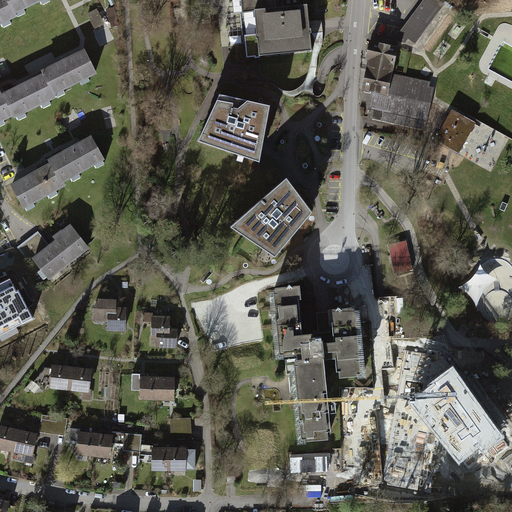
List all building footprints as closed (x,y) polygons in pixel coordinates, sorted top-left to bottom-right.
[(8,0),(0,0),(0,24),(16,16),(15,13),(8,0)] [(8,0),(15,13),(41,0),(8,0)] [(243,14),(248,60),(256,59),(256,61),(313,55),(308,8),(277,11),(276,0),(233,0),(235,15),(243,14)] [(437,0),(422,0),(400,32),(397,30),(392,38),(397,41),(404,42),(407,38),(414,44),(443,4),(437,0)] [(116,38),(113,28),(120,26),(115,7),(91,12),(98,42),(116,38)] [(392,76),(398,49),(370,44),(360,93),(371,95),(366,119),(425,130),(433,89),(428,88),(429,83),(392,76)] [(43,70),(45,73),(55,94),(100,73),(88,48),(43,70)] [(45,73),(4,94),(15,115),(16,118),(57,97),(55,94),(45,73)] [(0,86),(0,122),(15,115),(4,94),(0,86)] [(221,91),(199,138),(261,157),(272,102),(221,91)] [(453,113),(436,143),(458,155),(475,125),(453,113)] [(490,169),(506,141),(486,131),(471,159),(490,169)] [(50,157),(52,161),(63,181),(107,157),(94,133),(50,157)] [(52,161),(13,182),(25,206),(65,184),(63,181),(52,161)] [(287,175),(232,222),(276,253),(314,209),(287,175)] [(34,256),(51,278),(91,245),(73,222),(56,235),(58,238),(34,256)] [(10,268),(0,273),(0,305),(23,292),(10,268)] [(476,305),(496,286),(482,271),(461,291),(476,305)] [(294,348),(301,438),(326,436),(325,427),(329,427),(328,410),(335,409),(334,398),(327,395),(324,354),(335,353),(336,367),(339,367),(339,374),(360,372),(354,304),(352,302),(328,304),(328,313),(314,314),(315,326),(301,327),(300,314),(303,314),(302,298),(304,297),(303,285),(278,287),(283,349),(294,348)] [(108,331),(126,331),(127,307),(118,306),(118,298),(100,298),(93,307),(93,320),(108,321),(108,331)] [(169,327),(170,314),(153,314),(153,312),(143,312),(143,321),(151,321),(150,338),(156,338),(156,347),(176,347),(177,328),(169,327)] [(50,385),(50,387),(82,391),(81,399),(91,400),(92,390),(91,389),(92,368),(52,363),(52,368),(46,367),(34,381),(45,389),(49,385),(50,385)] [(138,391),(138,399),(173,400),(174,377),(139,376),(139,373),(131,373),(131,390),(138,391)] [(68,418),(43,415),(41,432),(66,435),(68,418)] [(191,417),(170,418),(171,438),(192,437),(191,417)] [(0,446),(27,453),(25,462),(33,464),(36,453),(34,452),(38,433),(0,424),(0,446)] [(79,441),(77,454),(111,457),(112,445),(125,446),(126,433),(114,432),(114,434),(80,431),(81,429),(71,428),(70,437),(72,440),(79,441)] [(142,434),(126,433),(125,446),(124,450),(141,451),(141,444),(142,434)] [(154,454),(153,470),(188,471),(188,469),(197,469),(197,449),(188,449),(188,446),(154,446),(154,445),(141,444),(141,451),(141,454),(154,454)] [(202,479),(194,479),(193,491),(201,491),(202,479)] [(0,511),(7,511),(11,498),(0,495),(0,511)]
